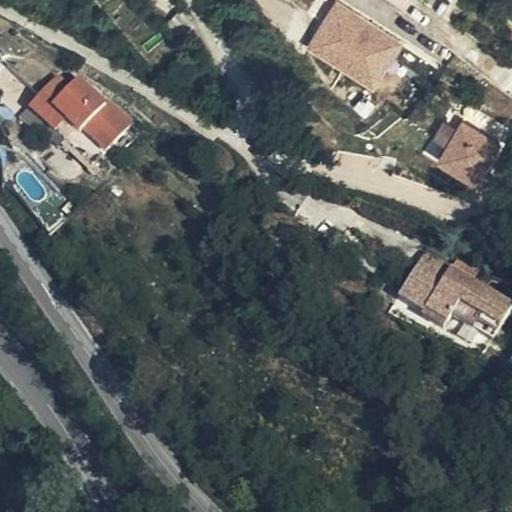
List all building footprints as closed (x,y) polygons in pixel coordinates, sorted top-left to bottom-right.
[(403,39),(343,0),(338,0),(313,38),(376,80),(403,39)] [(78,77),(61,97),(101,132),(104,129),(128,150),(153,122),(128,100),(126,103),(99,80),(91,88),(78,77)] [(480,178),(504,140),(466,116),(442,154),(480,178)] [(511,292),(434,248),(408,290),(427,300),(424,309),(450,324),(457,312),(498,336),(511,312),(511,292)] [(427,300),(408,290),(398,305),(486,357),(498,336),(457,312),(450,324),(424,309),(427,300)]
